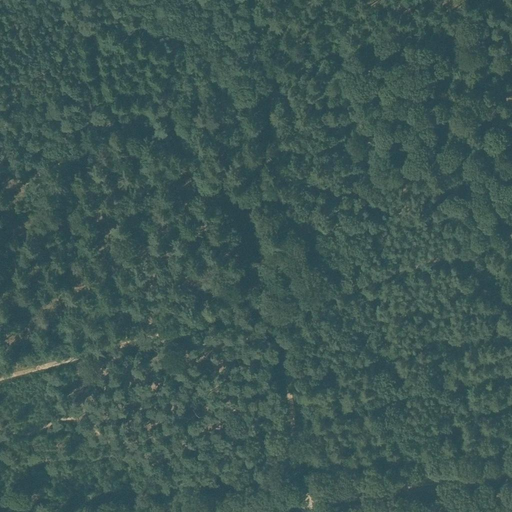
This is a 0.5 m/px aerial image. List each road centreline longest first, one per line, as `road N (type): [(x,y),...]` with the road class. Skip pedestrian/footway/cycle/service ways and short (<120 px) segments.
road 1 (track): [(0,382),(511,224)]
road 2 (track): [(262,80),(280,362),(304,495)]
road 3 (track): [(304,495),(511,468)]
road 4 (track): [(184,511),(304,495)]
